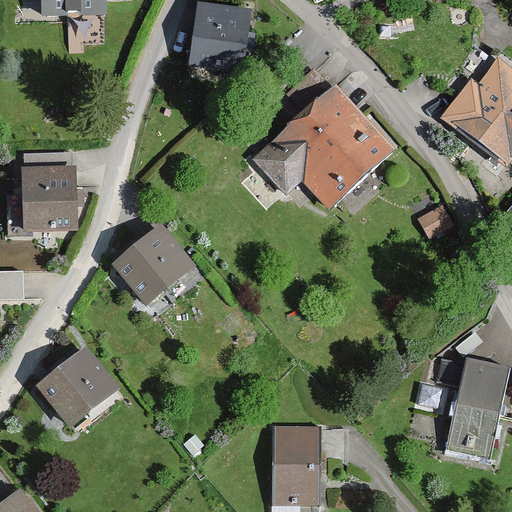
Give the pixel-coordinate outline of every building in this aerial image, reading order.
[(40,0),(40,22),(106,21),(105,0),(40,0)] [(252,17),(199,9),(191,66),(190,71),(242,79),(245,57),(252,58),(255,41),(249,40),(252,17)] [(511,173),(511,77),(499,67),(482,89),(472,82),(439,126),(508,178),(511,173)] [(396,155),(336,89),(253,163),(286,200),(302,185),(329,215),(396,155)] [(74,172),(21,173),(23,236),(76,234),(75,216),(83,215),(82,197),(75,197),(74,172)] [(442,210),(420,221),(430,241),(451,230),(442,210)] [(195,273),(161,231),(112,271),(145,313),(195,273)] [(0,276),(0,301),(22,301),(20,275),(0,276)] [(120,395),(85,352),(42,388),(37,391),(72,434),(120,395)] [(489,460),(509,373),(465,363),(445,450),(489,460)] [(320,430),(273,429),(272,508),(319,509),(320,430)] [(33,511),(20,495),(0,511),(33,511)]
